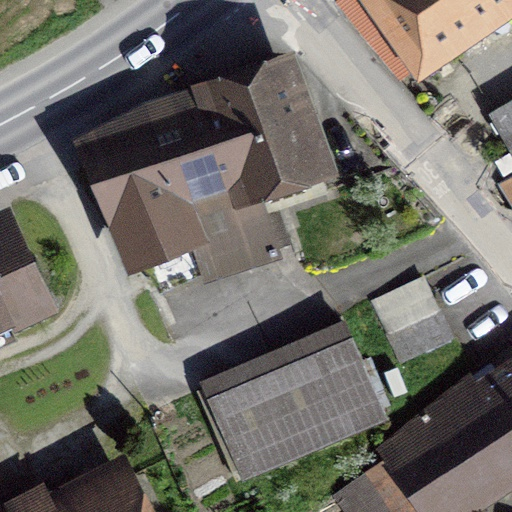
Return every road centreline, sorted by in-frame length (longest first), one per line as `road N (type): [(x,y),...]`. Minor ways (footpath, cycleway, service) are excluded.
road 1 (residential): [(511,261),(417,135),(283,0)]
road 2 (secondary): [(0,123),(116,58),(195,0)]
